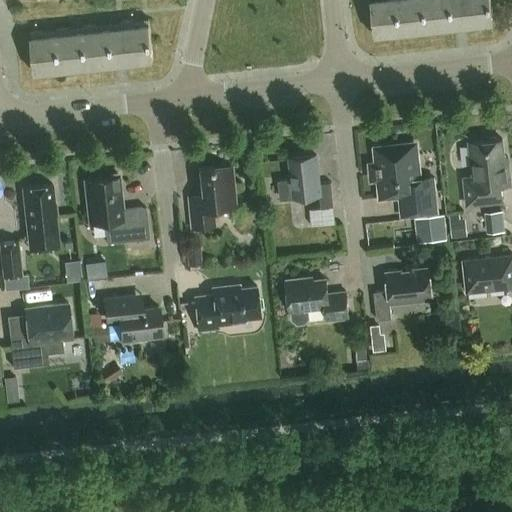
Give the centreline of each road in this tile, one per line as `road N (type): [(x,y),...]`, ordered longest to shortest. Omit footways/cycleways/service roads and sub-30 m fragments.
road 1 (secondary): [(511,434),(0,490)]
road 2 (residential): [(0,116),(183,99)]
road 3 (residential): [(336,80),(511,62)]
road 4 (residential): [(183,99),(336,80)]
